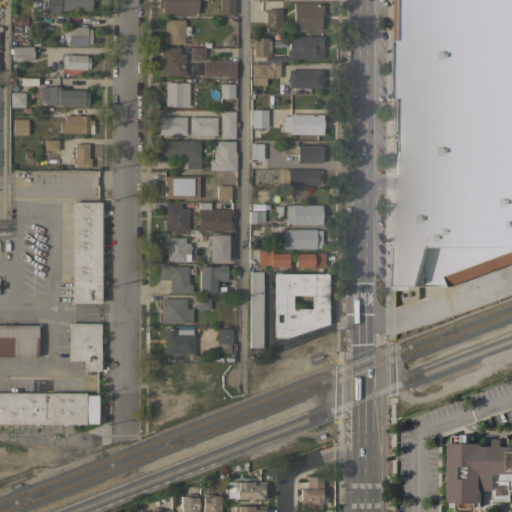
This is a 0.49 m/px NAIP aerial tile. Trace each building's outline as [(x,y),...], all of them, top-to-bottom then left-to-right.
[(44,12),(44,0),(91,0),(91,10),(59,10),(59,12),(44,12)] [(161,13),(161,7),(157,7),(157,0),(198,0),(198,2),(197,1),(196,13),(161,13)] [(233,0),(233,14),(218,14),(218,0),(233,0)] [(395,151),(400,151),(401,98),(396,98),(396,40),(401,40),(401,0),(511,0),(511,262),(449,286),(394,285),(395,151)] [(292,29),(293,3),(322,3),(321,18),(320,18),(320,30),(292,29)] [(281,27),(265,27),(265,9),(281,9),(281,27)] [(26,16),(26,25),(11,25),(11,17),(26,16)] [(183,23),(185,23),(185,26),(189,26),(189,35),(184,35),(183,43),(167,43),(167,31),(163,31),(164,19),(184,19),(183,23)] [(66,45),(66,40),(63,40),(63,30),(66,30),(66,26),(86,27),(86,28),(90,28),(90,43),(86,43),(86,45),(66,45)] [(288,58),(288,48),(287,48),(288,37),(293,37),(293,36),(323,36),(323,47),(322,48),(322,57),(319,57),(319,59),(288,58)] [(252,37),(267,37),(267,41),(270,41),(270,51),(267,51),(267,56),(252,56),(252,37)] [(32,46),(33,58),(19,59),(19,60),(16,60),(16,59),(11,60),(11,46),(32,46)] [(184,75),(164,75),(164,72),(160,72),(161,47),(178,47),(178,54),(184,54),(184,75)] [(204,47),(204,60),(189,60),(190,47),(204,47)] [(86,55),(86,57),(89,57),(88,67),(85,67),(85,69),(61,68),(62,54),(86,55)] [(226,59),(226,60),(235,60),(234,78),(226,78),(226,76),(201,76),(201,61),(207,61),(207,58),(226,59)] [(251,63),(278,63),(278,77),(265,77),(265,85),(251,85),(251,63)] [(322,69),(322,87),(287,87),(287,69),(322,69)] [(19,85),(19,77),(37,78),(37,85),(19,85)] [(188,106),(164,106),(165,82),(188,82),(188,106)] [(219,83),(233,83),(233,98),(219,98),(219,83)] [(56,105),(56,104),(47,104),(47,103),(38,103),(39,86),(59,86),(59,89),(84,90),(84,91),(87,91),(87,104),(83,104),(83,105),(56,105)] [(24,107),(9,106),(9,91),(24,92),(24,107)] [(267,127),(251,128),(251,109),(267,109),(267,127)] [(234,138),(219,138),(219,111),(234,111),(234,138)] [(322,114),(322,134),(289,134),(289,131),(283,131),(283,127),(281,127),(281,121),(283,121),(283,116),(289,116),(289,114),(322,114)] [(63,132),(63,116),(92,116),(92,133),(63,132)] [(185,116),(185,134),(157,134),(158,116),(185,116)] [(216,117),(216,135),(188,134),(189,116),(216,117)] [(12,118),(26,118),(26,134),(11,134),(12,118)] [(43,150),(43,139),(57,139),(57,150),(43,150)] [(199,140),(199,154),(200,154),(200,169),(185,169),(185,157),(162,157),(162,140),(199,140)] [(235,169),(233,169),(233,170),(208,169),(208,159),(212,159),(212,152),(215,152),(216,140),(234,141),(233,152),(235,152),(235,169)] [(87,158),(90,158),(90,167),(73,167),(73,163),(71,163),(71,157),(73,157),(74,143),(88,143),(87,158)] [(262,159),(250,159),(250,143),(262,143),(262,159)] [(321,145),(321,162),(296,162),(296,144),(321,145)] [(317,169),(317,171),(321,171),(321,183),(317,183),(317,184),(281,184),(281,169),(287,169),(317,169)] [(164,197),(164,175),(198,176),(198,198),(164,197)] [(230,199),(221,198),(221,201),(216,201),(216,185),(230,185),(230,199)] [(99,302),(69,302),(70,201),(100,201),(99,302)] [(232,231),(224,230),(224,229),(207,228),(207,230),(197,230),(197,209),(198,209),(198,202),(209,202),(209,209),(232,209),(232,231)] [(187,230),(164,230),(164,220),(164,211),(164,203),(180,203),(180,208),(187,208),(187,230)] [(291,224),(291,223),(285,223),(285,205),(291,205),(291,204),(320,204),(320,224),(291,224)] [(264,211),(264,221),(261,221),(261,222),(249,222),(249,211),(264,211)] [(315,229),(315,230),(321,230),(321,247),(314,247),(314,248),(285,248),(285,247),(278,247),(278,244),(282,242),(282,229),(315,229)] [(226,260),(205,260),(205,257),(208,257),(208,241),(205,241),(205,236),(209,236),(209,234),(226,234),(226,260)] [(184,237),(184,239),(189,239),(189,246),(190,246),(190,249),(189,249),(189,260),(173,260),(173,262),(167,262),(167,261),(166,261),(166,247),(163,247),(163,237),(184,237)] [(269,266),(269,265),(257,264),(257,250),(270,250),(270,252),(287,252),(287,266),(269,266)] [(310,253),(310,252),(324,252),(323,268),(310,267),(293,266),(293,253),(310,253)] [(169,292),(169,286),(168,286),(168,279),(158,279),(159,264),(171,265),(171,266),(187,266),(187,281),(187,284),(191,284),(191,292),(169,292)] [(199,266),(218,266),(218,265),(226,265),(226,280),(215,280),(215,292),(198,292),(199,266)] [(261,347),(249,347),(249,271),(262,272),(261,347)] [(272,273),(326,273),(326,323),(287,336),(287,338),(274,338),(274,336),(272,336),(272,273)] [(210,295),(209,309),(195,309),(195,295),(210,295)] [(160,322),(160,298),(186,298),(185,308),(192,308),(192,322),(160,322)] [(99,371),(82,371),(82,360),(67,360),(67,323),(99,323),(99,371)] [(0,324),(36,325),(36,356),(0,356),(0,324)] [(163,354),(163,328),(175,328),(175,334),(194,334),(194,354),(163,354)] [(231,343),(216,343),(216,329),(231,328),(231,343)] [(0,392),(84,393),(84,395),(96,395),(96,424),(0,423),(0,392)] [(446,441),(450,441),(450,436),(461,436),(461,435),(467,435),(467,441),(492,441),(492,440),(500,440),(500,438),(501,437),(503,436),(505,436),(508,437),(508,438),(508,442),(511,442),(511,495),(511,491),(508,491),(508,501),(490,501),(490,491),(479,491),(479,508),(474,508),(474,511),(453,511),(453,508),(447,508),(448,461),(446,461),(446,448),(446,441)] [(301,509),(301,501),(298,501),(298,488),(306,488),(306,476),(322,476),(322,489),(324,489),(324,496),(320,496),(320,509),(301,509)] [(265,482),(265,498),(253,498),(253,501),(248,501),(248,498),(235,498),(235,491),(234,491),(234,482),(265,482)] [(180,511),(180,495),(185,495),(185,493),(197,494),(196,511),(180,511)] [(201,511),(201,494),(212,493),(212,496),(218,496),(218,508),(221,508),(221,511),(201,511)]
